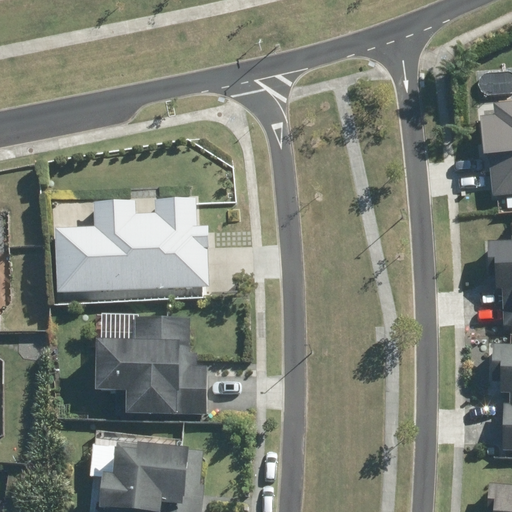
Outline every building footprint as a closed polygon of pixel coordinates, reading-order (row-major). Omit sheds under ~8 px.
[(511,102),(486,104),(493,198),(511,196),(511,102)] [(199,227),(198,199),(157,201),(157,215),(132,216),(131,201),(92,203),(93,227),(52,229),(55,304),(207,299),(204,227),(199,227)] [(511,239),(486,240),(488,288),(507,287),(508,327),(511,326),(511,239)] [(97,321),(96,344),(95,394),(126,394),(126,416),(206,417),(207,366),(187,365),(188,322),(97,321)] [(504,392),(503,449),(511,449),(511,346),(491,346),(490,392),(504,392)] [(200,511),(205,455),(113,447),(111,474),(101,473),(98,511),(100,511),(200,511)] [(511,511),(511,479),(488,479),(486,511),(511,511)]
